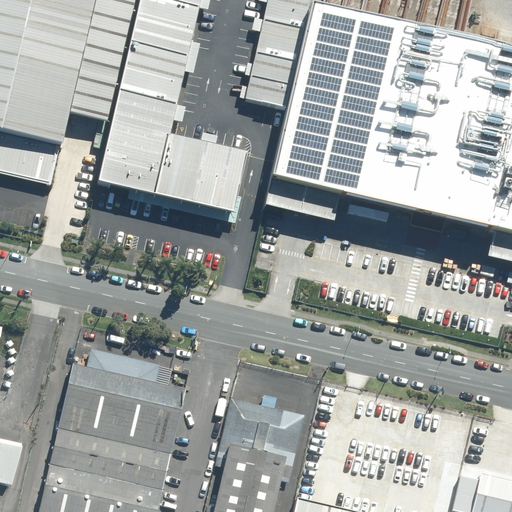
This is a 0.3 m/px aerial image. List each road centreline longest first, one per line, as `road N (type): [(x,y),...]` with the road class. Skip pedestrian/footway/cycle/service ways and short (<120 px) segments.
road 1 (unclassified): [(0,270),(511,389)]
road 2 (unknown): [(0,405),(16,403),(21,392),(103,0)]
